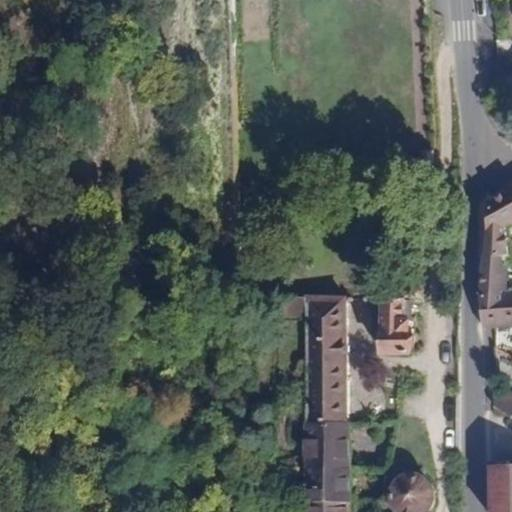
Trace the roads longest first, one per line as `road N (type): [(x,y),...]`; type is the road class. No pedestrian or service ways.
road 1 (tertiary): [(478,166),(475,511)]
road 2 (tertiary): [(461,0),(478,166)]
